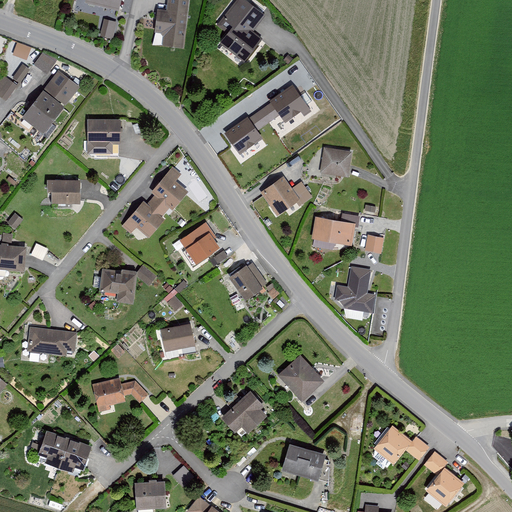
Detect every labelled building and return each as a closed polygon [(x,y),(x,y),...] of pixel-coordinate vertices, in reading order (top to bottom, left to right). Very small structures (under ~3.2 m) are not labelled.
[(157,8),(155,32),(164,33),(162,44),(184,47),(189,0),(167,0),(167,9),(157,8)] [(245,61),(264,38),(254,30),(266,14),(247,0),(236,0),(217,25),(227,33),(220,42),(245,61)] [(105,18),(100,34),(113,38),(118,21),(105,18)] [(28,59),(33,47),(19,41),(14,53),(28,59)] [(43,52),(34,64),(47,73),(56,61),(43,52)] [(22,63),(12,78),(20,83),(30,68),(22,63)] [(59,70),(45,88),(66,104),(80,86),(59,70)] [(3,75),(0,79),(0,95),(6,100),(17,84),(3,75)] [(309,108),(291,83),(268,99),(271,104),(279,116),(285,124),(309,108)] [(65,105),(43,88),(22,117),(44,133),(65,105)] [(271,104),(249,119),(257,131),(279,116),(271,104)] [(249,119),(247,117),(224,134),(240,155),(263,139),(257,131),(249,119)] [(121,118),(88,118),(87,153),(113,153),(113,143),(120,143),(121,118)] [(348,174),(351,151),(324,148),(321,171),(348,174)] [(284,175),(261,191),(277,215),(297,201),(300,206),(313,197),(302,181),(292,187),(284,175)] [(80,179),(47,179),(47,191),(51,191),(51,203),(80,203),(80,179)] [(143,200),(122,225),(131,233),(136,227),(149,237),(165,218),(162,216),(166,211),(151,199),(148,203),(143,200)] [(316,216),(312,237),(352,243),(355,222),(316,216)] [(206,221),(181,239),(197,262),(220,246),(214,238),(217,236),(206,221)] [(368,234),(365,249),(381,252),(384,237),(368,234)] [(26,247),(0,244),(0,268),(24,271),(26,247)] [(44,258),(47,248),(36,245),(33,255),(44,258)] [(217,261),(227,257),(225,251),(215,255),(217,261)] [(246,264),(229,276),(246,300),(263,288),(262,286),(267,282),(253,262),(248,266),(246,264)] [(371,269),(351,266),(348,286),(337,284),(334,299),(340,300),(344,307),(373,313),(376,294),(367,292),(371,269)] [(103,267),(101,291),(117,293),(117,301),(134,303),(137,270),(103,267)] [(177,311),(185,303),(172,290),(164,298),(177,311)] [(190,323),(161,329),(165,351),(195,345),(190,323)] [(77,331),(30,326),(28,350),(67,354),(67,349),(75,350),(77,331)] [(301,354),(278,375),(302,401),(325,380),(301,354)] [(126,399),(125,395),(132,393),(140,401),(147,394),(135,380),(122,384),(120,378),(93,384),(99,411),(111,409),(110,404),(126,399)] [(243,423),(249,430),(265,416),(259,409),(263,406),(250,391),(221,416),(234,431),(243,423)] [(351,415),(349,432),(361,433),(363,416),(351,415)] [(392,424),(375,445),(395,461),(405,448),(418,459),(429,445),(417,435),(413,440),(392,424)] [(69,438),(47,430),(38,454),(46,457),(45,462),(59,467),(69,438)] [(92,445),(69,438),(59,467),(73,472),(75,467),(83,470),(92,445)] [(290,443),(282,469),(318,479),(326,454),(290,443)] [(434,449),(425,463),(437,473),(426,488),(446,502),(463,480),(445,464),(448,460),(434,449)] [(184,484),(194,477),(186,465),(176,473),(184,484)] [(165,480),(135,482),(136,509),(167,507),(165,480)] [(221,511),(200,495),(189,511),(190,511),(221,511)] [(366,503),(364,511),(388,511),(379,511),(379,505),(366,503)]
